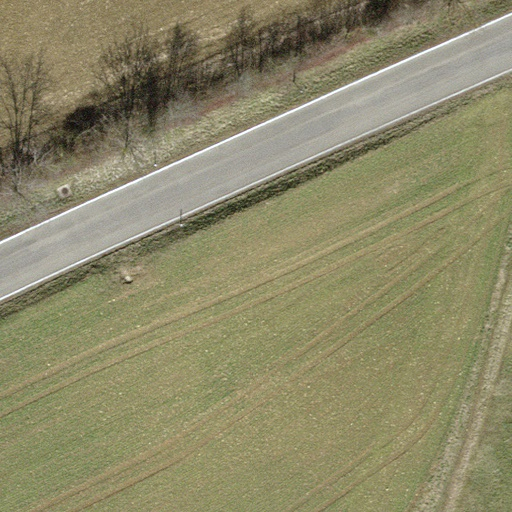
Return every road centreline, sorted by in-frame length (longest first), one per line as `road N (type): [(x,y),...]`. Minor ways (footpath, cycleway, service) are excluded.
road 1 (tertiary): [(511,51),(0,283)]
road 2 (track): [(511,370),(471,511)]
